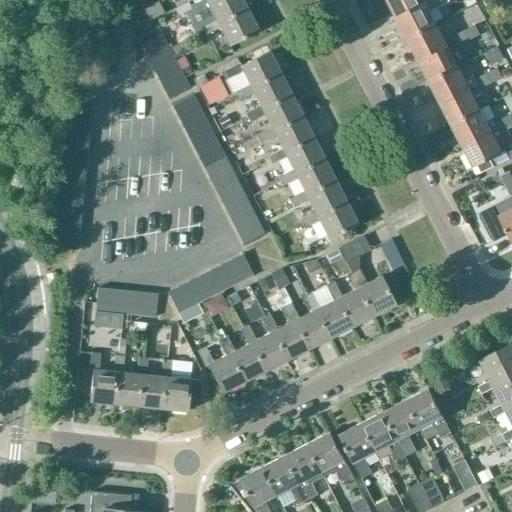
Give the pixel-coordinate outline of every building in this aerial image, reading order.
[(189,10),(182,14),(193,36),(199,33),(200,33),(200,31),(198,28),(214,21),(241,7),(236,0),(200,0),(193,4),(187,6),(189,10)] [(386,0),(396,18),(429,0),(432,0),(435,5),(444,0),(386,0)] [(432,0),(429,0),(396,18),(407,39),(435,25),(429,13),(437,9),(435,5),(432,0)] [(157,2),(142,10),(148,21),(162,14),(157,2)] [(198,28),(200,31),(202,36),(218,28),(226,45),(253,32),(241,7),(214,21),(198,28)] [(446,46),(435,25),(407,39),(418,60),(446,46)] [(475,25),(464,31),(469,42),(481,36),(475,25)] [(469,42),(464,31),(452,37),(454,42),(458,48),(460,47),(469,42)] [(202,40),(199,33),(193,36),(192,37),(195,44),(202,40)] [(159,34),(139,44),(145,56),(165,46),(159,34)] [(173,55),(185,49),(182,42),(169,48),(173,55)] [(446,46),(418,60),(429,82),(457,68),(446,46)] [(504,57),(498,46),(486,53),(491,63),(504,57)] [(145,60),(167,104),(188,93),(166,50),(145,60)] [(235,63),(220,71),(224,80),(223,80),(230,93),(231,93),(275,71),(265,52),(237,67),(235,63)] [(463,81),(457,68),(429,82),(440,103),(477,84),(479,90),(491,84),(486,74),(474,80),(472,76),(463,81)] [(486,74),(491,84),(502,78),(500,72),(497,68),(486,74)] [(251,94),(258,107),(286,93),(275,71),(231,93),(235,102),(251,94)] [(199,88),(207,105),(227,95),(218,77),(207,83),(203,75),(194,80),(198,88),(199,88)] [(481,93),(479,90),(477,84),(440,103),(451,125),(479,110),(472,97),(481,93)] [(59,164),(82,167),(89,95),(67,93),(59,164)] [(258,107),(242,115),(247,124),(263,116),(269,129),(297,115),(286,93),(258,107)] [(171,111),(177,124),(198,113),(191,101),(171,111)] [(451,125),(462,146),(499,127),(502,132),(511,127),(511,123),(508,117),(497,123),(488,106),(479,110),(451,125)] [(229,112),(216,119),(221,130),(234,123),(229,112)] [(198,113),(177,124),(188,145),(209,135),(198,113)] [(297,115),(269,129),(254,137),(254,138),(249,140),(252,147),(258,145),(258,146),(274,138),(280,150),(308,136),(297,115)] [(504,136),(502,132),(499,127),(462,146),(473,168),(477,166),(481,174),(493,167),(490,160),(502,153),(495,141),(504,136)] [(209,135),(188,145),(199,166),(219,156),(209,135)] [(308,136),(280,150),(264,158),(268,167),(284,159),(291,172),(319,158),(308,136)] [(199,166),(209,188),(230,177),(219,156),(199,166)] [(295,180),(302,193),(329,180),(319,158),(291,172),(276,180),(280,188),(295,180)] [(82,167),(59,164),(50,248),(73,250),(82,167)] [(485,192),(502,183),(496,172),(479,181),(485,192)] [(506,188),(511,185),(511,176),(510,172),(500,177),(506,188)] [(230,177),(209,188),(220,209),(241,199),(230,177)] [(329,180),(302,193),(287,201),(291,209),(306,202),(312,213),(339,200),(329,180)] [(252,220),(241,199),(220,209),(231,231),(252,220)] [(511,199),(511,200),(477,217),(490,243),(507,235),(511,245),(511,244),(511,199)] [(339,200),(312,213),(298,220),(303,230),(317,223),(324,238),(352,225),(339,200)] [(231,231),(239,246),(259,235),(252,220),(231,231)] [(259,235),(239,246),(242,251),(262,241),(259,235)] [(337,248),(345,263),(369,250),(362,235),(337,248)] [(341,258),(337,249),(325,254),(330,264),(341,258)] [(397,252),(385,258),(391,270),(403,264),(397,252)] [(231,259),(242,281),(249,278),(238,255),(231,259)] [(350,273),(343,277),(350,291),(364,320),(390,307),(389,304),(393,302),(394,298),(390,291),(386,289),(383,291),(377,279),(366,284),(358,269),(359,255),(345,263),(350,273)] [(242,281),(231,259),(209,269),(221,292),(242,281)] [(317,270),(313,261),(303,263),(308,274),(317,270)] [(199,303),(221,292),(209,269),(188,280),(199,303)] [(286,282),(280,270),(269,275),(275,288),(286,282)] [(267,276),(258,281),(263,291),(272,287),(267,276)] [(199,303),(188,280),(165,292),(176,314),(186,309),(199,303)] [(322,287),(343,330),(364,320),(350,291),(337,298),(330,283),(322,287)] [(322,287),(300,298),(307,312),(321,341),(343,330),(322,287)] [(109,315),(119,316),(121,292),(94,290),(92,314),(109,315)] [(120,316),(143,318),(145,294),(121,292),(119,316),(120,316)] [(225,297),(230,306),(239,302),(234,293),(225,297)] [(145,294),(143,318),(151,319),(153,295),(145,294)] [(279,309),(286,323),(300,352),(321,341),(307,312),(294,319),(287,305),(279,309)] [(186,309),(176,314),(181,324),(191,319),(186,309)] [(109,315),(107,329),(119,330),(120,316),(119,316),(109,315)] [(264,334),(279,363),(300,352),(286,323),(273,330),(265,315),(257,320),(264,334)] [(144,332),(144,324),(131,323),(131,330),(144,332)] [(235,331),(243,345),(257,374),(279,363),(264,334),(250,340),(244,327),(235,331)] [(257,374),(243,345),(230,352),(222,337),(214,341),(222,356),(236,384),(257,374)] [(494,387),(511,378),(511,343),(480,360),(490,380),(478,386),(481,394),(494,387)] [(236,384),(222,356),(209,362),(202,348),(193,352),(201,368),(204,366),(218,393),(236,384)] [(86,404),(107,406),(110,373),(95,371),(97,355),(87,354),(85,371),(89,371),(86,404)] [(107,406),(130,408),(133,375),(119,374),(121,357),(111,356),(110,373),(107,406)] [(133,375),(130,408),(154,410),(157,378),(143,376),(144,359),(135,358),(133,375)] [(157,378),(154,410),(184,413),(185,398),(201,399),(198,380),(187,379),(187,381),(167,379),(168,362),(159,361),(157,378)] [(511,407),(511,378),(494,387),(502,404),(490,410),(493,418),(506,411),(511,407)] [(407,401),(422,430),(427,439),(439,433),(442,438),(452,433),(430,389),(407,401)] [(385,412),(408,456),(418,451),(410,436),(422,430),(407,401),(385,412)] [(511,438),(511,407),(506,411),(511,423),(511,428),(502,434),(505,441),(511,438)] [(385,412),(363,423),(378,452),(381,459),(393,453),(397,462),(408,456),(385,412)] [(478,417),(481,424),(491,420),(488,412),(478,417)] [(378,452),(363,423),(340,435),(363,479),(374,474),(366,458),(378,452)] [(330,433),(309,443),(326,476),(336,471),(342,483),(354,477),(332,432),(330,433)] [(502,434),(491,439),(495,447),(505,441),(502,434)] [(309,444),(287,455),(310,499),(319,495),(313,483),(324,477),(322,473),(324,472),(309,444)] [(287,455),(265,466),(280,495),(292,489),(300,505),(310,499),(287,455)] [(454,465),(466,489),(478,484),(465,459),(454,465)] [(505,472),(511,468),(511,460),(502,465),(505,472)] [(280,495),(265,466),(242,477),(252,497),(246,501),(244,499),(243,500),(253,511),(255,511),(259,510),(259,511),(273,511),(268,501),(280,495)] [(421,482),(434,507),(445,502),(433,476),(421,482)] [(423,511),(434,507),(421,482),(409,488),(420,511),(423,511)] [(337,492),(347,505),(356,499),(345,485),(337,492)] [(32,500),(55,503),(57,490),(33,487),(32,500)] [(91,492),(88,511),(141,511),(142,511),(129,510),(130,496),(97,492),(91,492)] [(394,511),(388,499),(376,505),(379,511),(394,511)]
